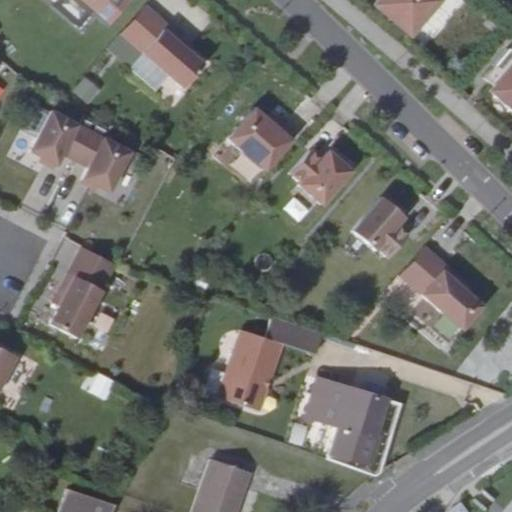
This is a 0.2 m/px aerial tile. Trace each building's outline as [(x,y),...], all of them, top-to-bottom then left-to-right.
[(79,0),(93,11),(102,0),(79,0)] [(377,0),(373,5),(409,36),(439,1),(437,0),(377,0)] [(119,34),(130,43),(150,20),(186,51),(191,45),(144,5),(119,34)] [(150,20),(130,43),(181,88),(202,65),(186,51),(150,20)] [(490,87),(511,61),(511,42),(481,78),(490,87)] [(511,61),(490,87),(487,90),(511,112),(511,61)] [(86,105),(97,90),(81,77),(70,92),(86,105)] [(265,119),(253,109),(227,139),(263,171),(294,135),(282,125),(278,130),(265,119)] [(88,132),(49,111),(28,151),(54,165),(61,154),(73,161),(88,132)] [(270,114),(265,119),(278,130),(282,125),(270,114)] [(128,152),(88,132),(73,161),(86,167),(81,178),(107,192),(128,152)] [(319,159),(308,150),(288,173),(299,183),(297,185),(320,205),(349,171),(327,151),(319,159)] [(296,223),(306,211),(291,197),(280,208),(296,223)] [(402,217),(380,197),(350,231),(373,251),(375,249),(386,259),(406,235),(395,225),(402,217)] [(51,302),(57,306),(79,264),(107,278),(114,265),(79,247),(51,302)] [(399,276),(410,285),(430,262),(466,292),(471,287),(423,247),(399,276)] [(466,292),(430,262),(410,285),(462,330),(482,306),(466,292)] [(107,278),(79,264),(57,306),(48,324),(75,339),(107,278)] [(308,359),(317,335),(268,318),(259,343),(274,348),(308,359)] [(259,343),(234,335),(211,403),(252,416),(260,391),(257,390),(260,384),(262,385),(274,348),(259,343)] [(0,382),(13,357),(0,349),(0,382)] [(82,390),(102,400),(111,381),(92,371),(82,390)] [(356,432),(373,436),(381,398),(312,381),(303,420),(356,432)] [(371,449),(373,436),(356,432),(354,445),(371,449)] [(207,461),(189,511),(233,511),(247,474),(207,461)] [(71,511),(118,511),(120,511),(77,486),(65,508),(71,511)] [(468,511),(461,502),(448,511),(468,511)]
